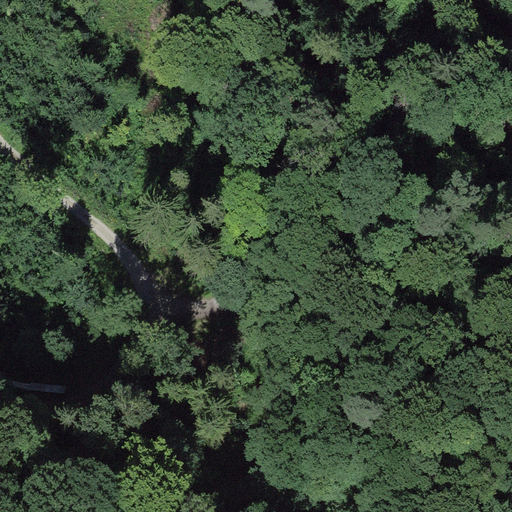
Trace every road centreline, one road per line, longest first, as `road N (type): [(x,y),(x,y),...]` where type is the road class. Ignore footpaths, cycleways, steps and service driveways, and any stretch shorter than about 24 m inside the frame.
road 1 (track): [(159,309),(199,306),(261,279),(283,227),(306,114),(327,79),(365,52),(452,22),(493,26),(511,39)]
road 2 (track): [(0,127),(123,244),(159,309)]
road 3 (track): [(0,391),(51,402),(92,389),(129,369),(159,309)]
